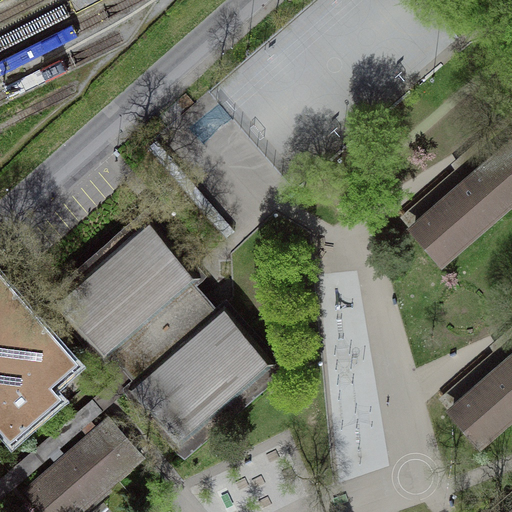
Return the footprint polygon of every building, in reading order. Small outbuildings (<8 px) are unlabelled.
[(511,210),(511,114),(452,166),(457,171),(400,219),(422,244),(444,269),(511,210)] [(149,217),(52,301),(102,359),(112,350),(130,372),(137,379),(127,388),(181,449),(278,365),(224,303),(215,311),(190,283),(200,275),(149,217)] [(0,274),(0,432),(10,444),(62,400),(52,388),(78,366),(0,274)] [(511,424),(511,328),(490,347),(495,352),(438,401),(460,426),(481,451),(511,424)] [(62,461),(28,491),(46,511),(75,511),(140,456),(110,420),(62,461)] [(511,511),(511,492),(489,511),(511,511)]
